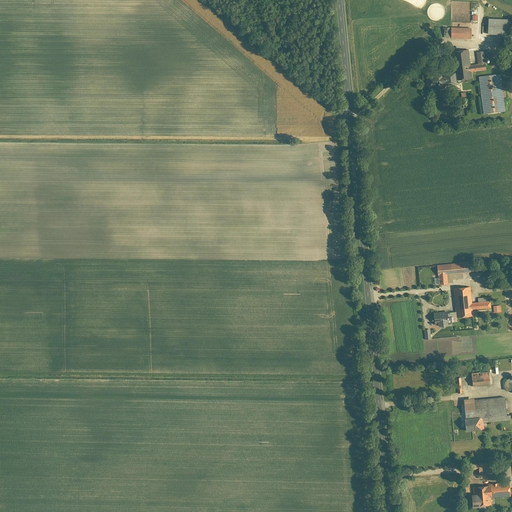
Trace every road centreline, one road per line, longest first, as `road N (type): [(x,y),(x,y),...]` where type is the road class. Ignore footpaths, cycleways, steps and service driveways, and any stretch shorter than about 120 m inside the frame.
road 1 (tertiary): [(389,511),(338,0)]
road 2 (track): [(210,0),(350,114)]
